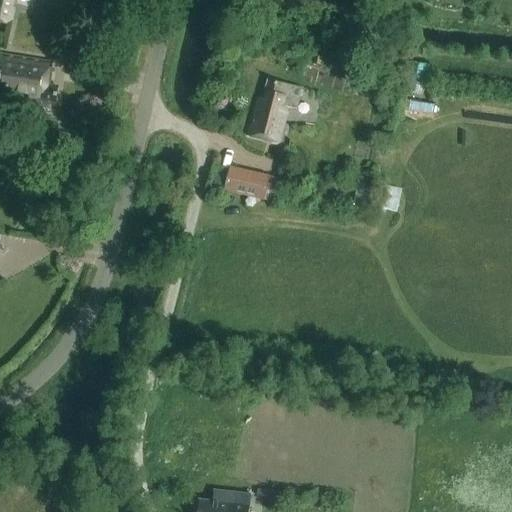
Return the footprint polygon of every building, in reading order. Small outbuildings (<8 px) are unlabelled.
[(12,7),(13,0),(0,0),(0,22),(6,24),(6,23),(12,20),(15,8),(12,7)] [(50,102),(55,103),(57,87),(49,85),(53,63),(0,53),(0,103),(48,112),(50,102)] [(296,110),(301,89),(266,81),(262,98),(255,97),(246,137),(279,145),(288,108),(296,110)] [(230,168),(224,191),(264,200),(269,177),(230,168)] [(213,489),(212,502),(200,501),(198,511),(248,511),(250,493),(213,489)]
